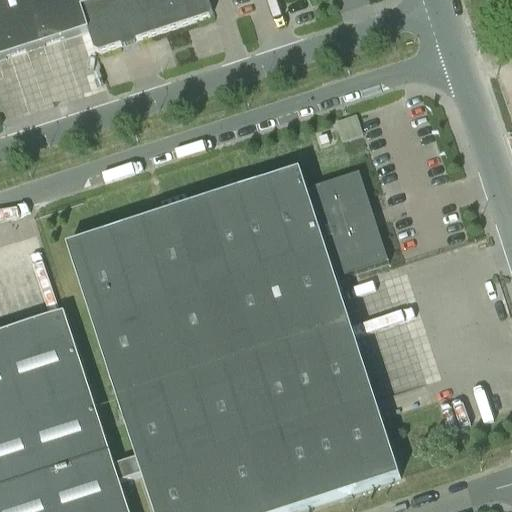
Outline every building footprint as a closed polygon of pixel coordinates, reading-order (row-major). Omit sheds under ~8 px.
[(0,0),(0,61),(88,33),(94,52),(99,55),(121,48),(125,50),(134,46),(136,43),(209,19),(212,14),(207,0),(0,0)] [(511,75),(495,82),(511,132),(511,75)] [(337,122),(344,142),(364,135),(357,115),(337,122)] [(333,283),(356,276),(388,265),(359,176),(303,194),(299,181),(302,180),(300,173),(67,249),(136,461),(141,477),(152,511),(299,511),(400,479),(389,447),(386,448),(333,283)] [(0,511),(128,511),(119,484),(114,468),(64,316),(0,336),(0,511)] [(136,461),(114,468),(119,484),(141,477),(136,461)]
